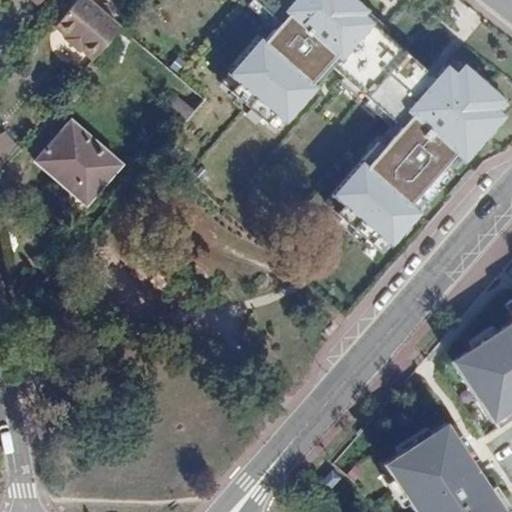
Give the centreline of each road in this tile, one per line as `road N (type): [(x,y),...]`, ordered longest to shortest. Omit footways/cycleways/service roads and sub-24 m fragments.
road 1 (secondary): [(511,194),(292,441)]
road 2 (residential): [(30,511),(0,336)]
